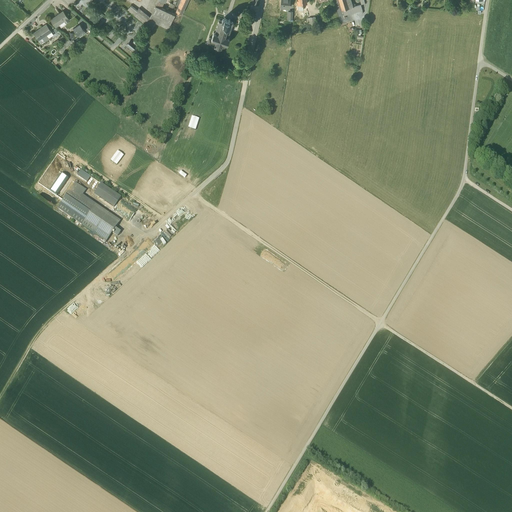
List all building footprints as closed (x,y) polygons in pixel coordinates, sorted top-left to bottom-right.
[(185,0),(180,0),(176,11),(182,14),(187,1),(185,0)] [(289,0),(281,0),(281,5),(280,7),(284,8),(289,8),(289,0)] [(339,0),(341,7),(339,8),(340,11),(342,10),(349,8),(346,0),(339,0)] [(125,15),(128,11),(121,4),(115,10),(120,15),(123,13),(125,15)] [(131,5),(127,10),(133,15),(137,10),(131,5)] [(156,5),(155,5),(151,13),(171,23),(175,14),(161,8),(156,5)] [(349,8),(342,10),(345,18),(363,13),(361,5),(353,7),(349,8)] [(150,17),(139,8),(137,10),(133,15),(146,26),(150,17)] [(63,11),(51,20),(55,27),(59,24),(64,21),(65,23),(66,22),(69,20),(63,11)] [(171,23),(151,13),(150,17),(146,26),(151,28),(154,22),(155,22),(157,23),(159,24),(168,29),(171,23)] [(222,20),(222,21),(219,20),(219,21),(218,21),(218,22),(219,22),(218,25),(217,25),(217,26),(216,29),(216,30),(215,33),(213,32),(211,39),(209,38),(207,43),(214,46),(214,47),(215,48),(216,49),(217,49),(219,49),(220,49),(221,48),(222,48),(223,48),(224,48),(224,47),(225,47),(226,44),(227,45),(229,38),(228,37),(229,34),(230,34),(229,33),(230,31),(231,31),(231,30),(232,27),(232,26),(233,26),(233,25),(234,25),(234,24),(234,23),(233,22),(230,21),(230,19),(227,18),(224,17),(224,19),(223,19),(222,19),(222,20)] [(46,24),(34,33),(39,40),(42,38),(46,35),(51,31),(46,24)] [(84,31),(80,24),(73,29),(78,35),(84,31)] [(73,43),(69,39),(61,48),(59,46),(57,49),(59,51),(58,51),(61,53),(69,44),(71,46),(73,43)] [(133,42),(130,40),(127,44),(133,50),(137,46),(136,46),(133,42)] [(203,109),(204,101),(192,99),(191,107),(203,109)] [(182,163),(186,156),(176,150),(172,156),(182,163)] [(80,170),(76,175),(87,182),(90,176),(80,170)] [(86,190),(75,183),(58,209),(106,242),(118,225),(80,199),(86,190)] [(95,194),(115,208),(121,199),(101,185),(95,194)] [(90,298),(75,312),(79,316),(94,302),(90,298)]
